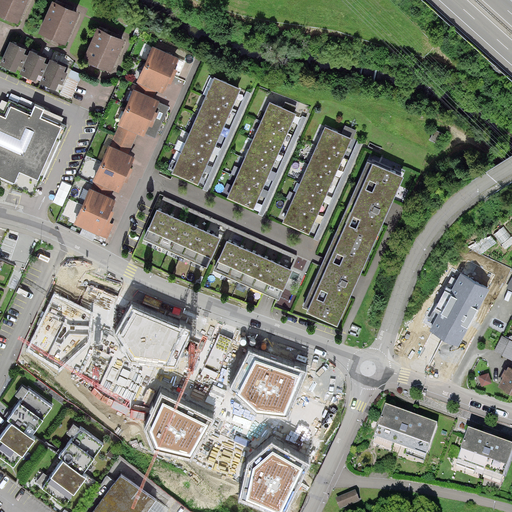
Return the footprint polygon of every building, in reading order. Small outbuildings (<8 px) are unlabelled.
[(0,0),(0,8),(18,16),(24,0),(0,0)] [(60,0),(52,0),(41,29),(64,38),(77,7),(60,0)] [(98,25),(86,54),(111,65),(124,36),(98,25)] [(10,38),(1,59),(16,66),(19,60),(23,49),(25,45),(10,38)] [(153,42),(137,76),(140,78),(156,86),(163,88),(163,87),(165,88),(167,83),(169,79),(172,80),(178,66),(175,64),(176,63),(178,59),(176,58),(178,53),(153,42)] [(30,47),(28,52),(24,62),(21,68),(36,74),(39,68),(43,58),(45,53),(30,47)] [(23,49),(19,60),(24,62),(28,52),(23,49)] [(51,56),(49,60),(45,70),(42,78),(57,84),(66,62),(51,56)] [(49,60),(43,58),(39,68),(45,70),(49,60)] [(215,73),(172,168),(198,180),(201,173),(210,153),(218,135),(227,116),(235,98),(241,85),(215,73)] [(153,93),(156,86),(140,78),(137,86),(153,93)] [(153,93),(137,86),(134,84),(118,120),(121,122),(138,130),(143,132),(144,130),(155,135),(169,105),(158,100),(159,96),(153,93)] [(270,96),(228,193),(254,204),(257,197),(266,177),(274,160),(282,141),(290,123),(297,108),(270,96)] [(0,108),(0,171),(33,186),(61,123),(40,114),(43,106),(34,102),(30,110),(9,101),(5,111),(0,108)] [(64,122),(42,171),(48,173),(69,125),(64,122)] [(129,150),(138,130),(121,122),(112,142),(129,150)] [(326,123),(283,218),(308,230),(312,222),(320,203),(329,184),(337,166),(345,148),(352,134),(326,123)] [(226,125),(222,134),(229,137),(233,128),(226,125)] [(435,129),(430,140),(438,144),(443,133),(435,129)] [(129,150),(112,142),(109,141),(93,177),(95,178),(113,186),(119,188),(120,186),(122,187),(124,183),(126,178),(127,179),(134,165),(131,164),(132,162),(134,157),(132,156),(134,152),(129,150)] [(369,155),(303,304),(338,320),(354,282),(386,211),(403,171),(369,155)] [(113,186),(95,178),(92,185),(110,192),(113,186)] [(65,180),(56,202),(65,206),(74,184),(65,180)] [(110,192),(92,185),(90,184),(74,219),(80,222),(78,224),(96,232),(97,230),(108,235),(114,222),(109,220),(115,208),(110,206),(115,195),(110,192)] [(206,262),(220,231),(210,227),(197,221),(185,215),(173,210),(161,204),(157,203),(143,234),(206,262)] [(511,234),(506,226),(495,235),(507,250),(511,245),(511,234)] [(213,265),(279,294),(293,263),(279,257),(267,251),(255,246),(243,240),(231,235),(228,233),(213,265)] [(482,253),(500,244),(495,234),(477,243),(482,253)] [(296,261),(299,255),(273,245),(270,252),(296,261)] [(481,282),(458,271),(432,323),(455,335),(462,321),(459,320),(469,301),(471,303),(481,282)] [(88,340),(91,310),(55,292),(28,348),(59,367),(88,340)] [(174,363),(191,325),(132,301),(115,329),(131,357),(174,363)] [(416,326),(409,339),(448,359),(454,345),(416,326)] [(511,342),(500,337),(494,350),(511,358),(511,342)] [(287,412),(307,367),(249,347),(231,384),(256,409),(287,412)] [(511,368),(506,366),(498,383),(511,390),(511,368)] [(486,374),(478,376),(480,386),(489,383),(486,374)] [(35,435),(32,433),(53,404),(22,382),(14,394),(19,398),(7,415),(11,417),(0,432),(0,458),(12,467),(35,435)] [(214,413),(160,387),(145,420),(157,447),(191,455),(214,413)] [(385,407),(375,438),(425,455),(435,424),(385,407)] [(35,483),(65,504),(87,472),(84,470),(105,442),(74,420),(66,432),(71,436),(60,452),(62,455),(48,475),(43,472),(35,483)] [(511,446),(468,431),(458,459),(502,475),(511,447),(511,446)] [(238,495),(282,511),(283,511),(311,458),(272,436),(246,459),(238,495)] [(119,471),(89,511),(146,511),(157,498),(119,471)] [(356,492),(337,499),(341,508),(359,501),(356,492)]
